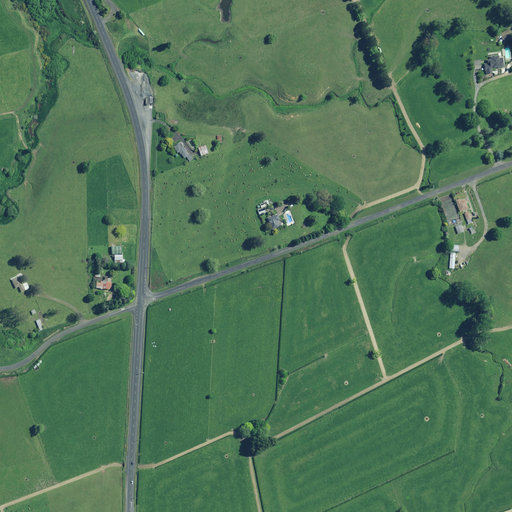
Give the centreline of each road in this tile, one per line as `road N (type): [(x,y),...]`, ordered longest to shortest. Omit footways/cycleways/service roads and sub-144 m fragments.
road 1 (unclassified): [(511,163),(140,302)]
road 2 (primary): [(140,302),(143,151),(90,0)]
road 3 (primary): [(130,511),(140,302)]
road 4 (unclassified): [(140,302),(59,334),(29,359),(0,369)]
